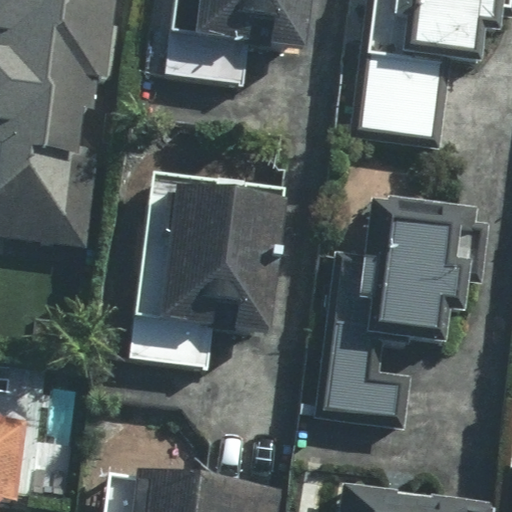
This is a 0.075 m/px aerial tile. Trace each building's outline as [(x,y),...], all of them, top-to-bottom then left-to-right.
[(0,0),(0,149),(2,150),(0,168),(0,242),(88,252),(100,156),(78,153),(80,135),(81,135),(88,81),(109,83),(118,0),(0,0)] [(309,56),(313,0),(203,0),(200,46),(309,56)] [(474,64),(477,35),(499,37),(502,0),(416,0),(410,57),(474,64)] [(285,207),(179,193),(160,333),(266,347),(285,207)] [(408,386),(377,382),(381,343),(461,353),(469,292),(478,293),(487,219),(370,204),(363,264),(338,261),(318,420),(402,431),(408,386)] [(0,500),(19,503),(28,430),(0,426),(0,500)] [(278,511),(280,497),(111,477),(106,511),(278,511)] [(344,489),(340,511),(492,511),(493,507),(344,489)]
